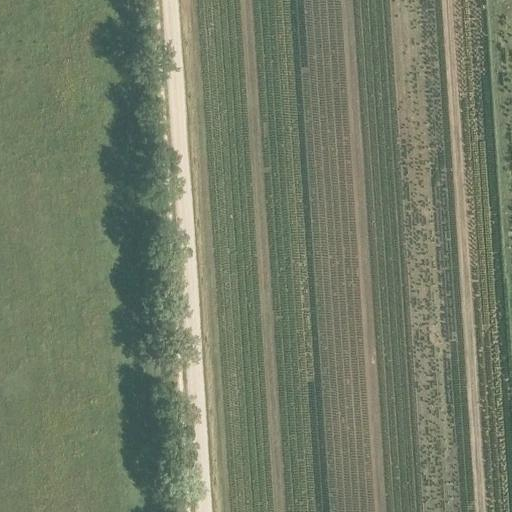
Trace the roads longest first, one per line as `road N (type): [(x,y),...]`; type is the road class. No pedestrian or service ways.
road 1 (unclassified): [(204,511),(170,0)]
road 2 (track): [(169,511),(136,0)]
